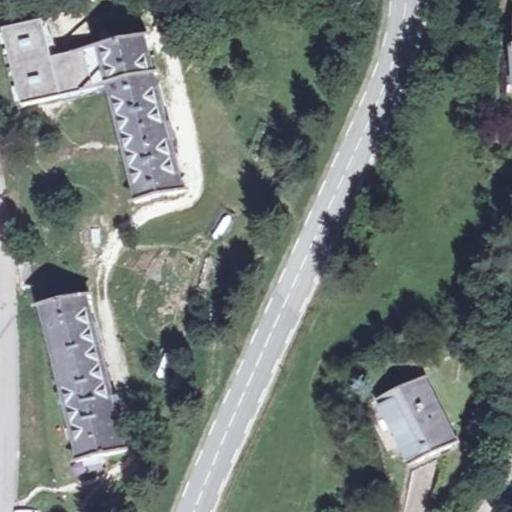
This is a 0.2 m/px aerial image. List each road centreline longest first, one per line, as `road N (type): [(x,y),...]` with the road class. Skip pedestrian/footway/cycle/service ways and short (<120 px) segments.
road 1 (secondary): [(194,511),(397,59),(407,0)]
road 2 (residential): [(0,511),(0,283)]
